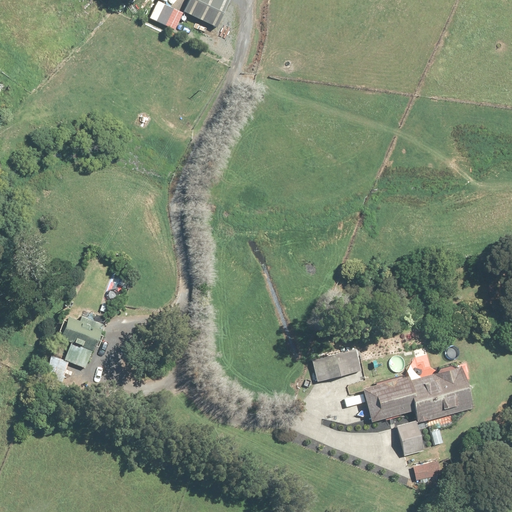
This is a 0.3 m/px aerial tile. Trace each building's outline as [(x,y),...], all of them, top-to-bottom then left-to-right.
[(222,0),(181,0),(177,11),(212,26),(222,0)] [(84,316),(82,322),(72,317),(63,337),(73,341),(65,360),(89,370),(106,332),(108,327),(84,316)] [(348,355),(302,364),(307,388),(353,379),(348,355)] [(400,389),(353,400),(360,433),(403,424),(406,437),(465,423),(455,379),(400,392),(400,389)] [(473,434),(465,429),(455,442),(463,448),(473,434)] [(405,434),(387,437),(394,469),(412,465),(405,434)]
